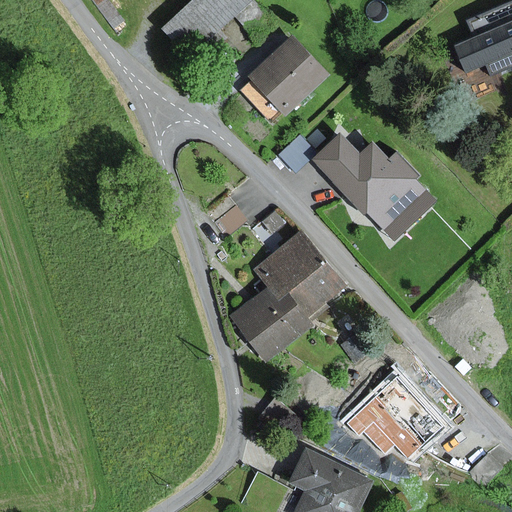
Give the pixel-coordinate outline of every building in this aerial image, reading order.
[(197,0),(166,29),(191,57),(254,0),(197,0)] [(211,79),(275,21),(255,0),(254,0),(191,57),(211,79)] [(511,0),(464,21),(489,79),(511,68),(511,0)] [(332,74),(296,38),(253,81),(289,117),(332,74)] [(364,155),(343,133),(316,159),(396,239),(436,199),(415,178),(419,175),(398,154),(392,161),(375,144),(364,155)] [(293,165),(312,153),(300,135),(281,147),(293,165)] [(319,323),(313,316),(346,290),(302,234),(291,220),(281,228),(289,239),(271,253),(263,242),(249,253),(267,275),(244,293),(241,288),(231,296),(227,298),(255,332),(275,358),(319,323)] [(442,421),(396,373),(345,421),(357,434),(362,430),(384,452),(396,441),(408,453),(442,421)] [(362,511),(377,485),(309,449),(289,486),(303,493),(292,511),(362,511)]
